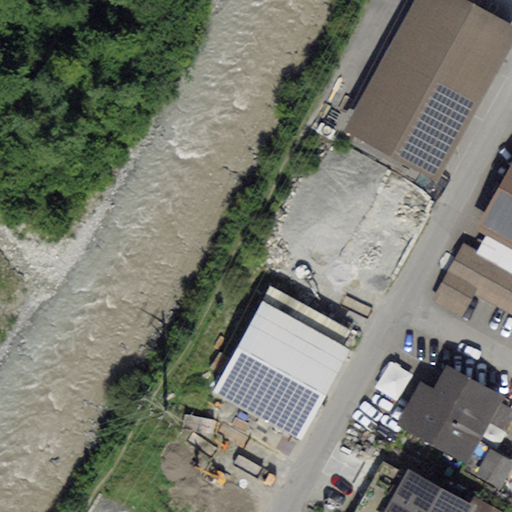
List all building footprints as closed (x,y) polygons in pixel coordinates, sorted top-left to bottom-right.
[(456,0),(424,0),(354,127),(433,171),(511,30),(456,0)] [(511,180),(487,225),(511,238),(511,180)] [(451,274),(511,307),(511,273),(466,248),(451,274)] [(338,343),(263,301),(214,389),(289,431),(338,343)] [(494,398),(450,374),(438,397),(425,389),(408,420),(460,449),(467,437),(471,439),(494,398)] [(500,493),(511,471),(511,458),(483,442),(465,474),(500,493)] [(383,462),(355,511),(464,511),(467,509),(383,462)] [(479,511),(509,511),(484,501),(479,511)]
